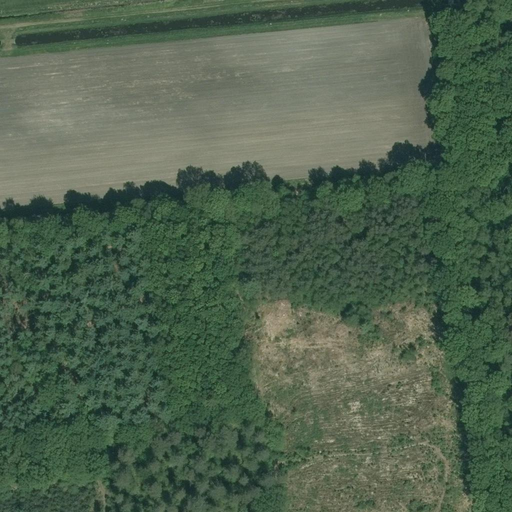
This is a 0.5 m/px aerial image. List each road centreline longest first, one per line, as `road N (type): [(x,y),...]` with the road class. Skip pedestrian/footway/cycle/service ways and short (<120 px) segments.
road 1 (track): [(0,26),(264,0)]
road 2 (track): [(265,418),(225,222)]
road 3 (track): [(511,157),(452,116),(433,0)]
road 4 (track): [(140,441),(265,418),(273,463)]
